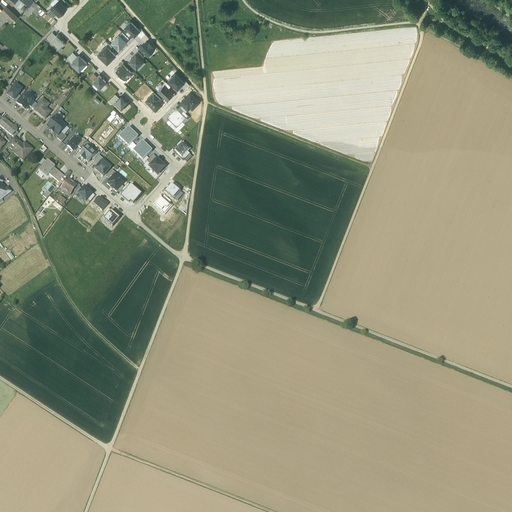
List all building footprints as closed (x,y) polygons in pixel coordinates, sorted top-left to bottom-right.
[(51,8),(57,15),(59,16),(67,8),(63,4),(59,0),(51,8)] [(34,1),(29,7),(24,13),(28,17),(38,5),(34,1)] [(17,19),(5,6),(5,7),(2,10),(1,10),(9,17),(12,21),(14,22),(17,19)] [(51,8),(47,13),(53,19),(57,15),(51,8)] [(9,17),(1,10),(0,11),(0,25),(6,20),(9,17)] [(134,36),(136,34),(139,30),(130,21),(125,27),(126,28),(124,30),(131,37),(133,35),(134,36)] [(136,34),(140,38),(145,34),(141,29),(139,30),(136,34)] [(46,39),(50,42),(56,36),(52,32),(46,39)] [(122,33),(120,35),(126,41),(128,39),(122,33)] [(56,36),(50,42),(57,49),(60,46),(61,47),(65,43),(59,38),(60,37),(57,34),(56,36)] [(145,34),(140,38),(145,42),(146,41),(149,38),(145,34)] [(121,47),(125,42),(118,35),(112,42),(120,50),(122,48),(121,47)] [(106,46),(110,50),(112,47),(105,41),(103,43),(106,46)] [(149,44),(146,41),(145,42),(139,48),(147,56),(154,49),(152,46),(149,43),(149,44)] [(98,54),(107,63),(115,55),(110,50),(106,46),(98,54)] [(141,60),(144,57),(138,52),(136,54),(141,60)] [(73,53),(67,59),(71,63),(77,57),(73,53)] [(143,61),(141,60),(136,54),(129,61),(136,68),(143,61)] [(79,71),(86,63),(79,55),(77,57),(71,63),(79,71)] [(120,75),(124,79),(131,72),(123,64),(116,71),(120,75)] [(181,86),(184,82),(175,73),(168,81),(177,89),(181,86)] [(93,81),(93,82),(101,89),(105,85),(103,84),(106,82),(99,75),(97,77),(93,81)] [(124,79),(120,75),(118,78),(124,84),(126,81),(124,79)] [(181,86),(185,90),(190,85),(185,81),(184,82),(181,86)] [(7,96),(14,101),(14,100),(18,95),(22,90),(16,85),(13,89),(8,95),(7,96)] [(157,92),(166,100),(173,93),(168,89),(164,85),(157,92)] [(154,93),(152,95),(158,101),(161,99),(154,93)] [(191,93),(180,103),(182,105),(188,110),(190,108),(192,110),(200,102),(191,93)] [(34,100),(27,94),(24,98),(19,105),(23,108),(24,106),(27,109),(28,107),(29,106),(33,101),(34,100)] [(56,104),(61,107),(68,97),(63,94),(56,104)] [(115,94),(109,100),(113,105),(119,98),(115,94)] [(162,104),(158,101),(152,95),(145,101),(155,111),(162,104)] [(16,103),(19,105),(24,98),(22,96),(21,97),(17,102),(16,103)] [(121,97),(119,98),(113,105),(121,112),(129,104),(121,97)] [(38,105),(34,110),(46,119),(51,112),(46,109),(49,105),(43,99),(38,105)] [(183,111),(185,113),(188,110),(182,105),(179,107),(183,111)] [(176,108),(166,117),(172,122),(176,127),(186,117),(181,113),(176,108)] [(57,110),(51,117),(54,120),(56,117),(60,113),(57,110)] [(56,117),(54,120),(48,127),(51,129),(50,130),(54,134),(55,133),(58,136),(61,133),(66,127),(61,123),(62,121),(56,117)] [(5,120),(0,126),(12,136),(17,130),(5,120)] [(119,138),(123,143),(133,133),(128,128),(123,134),(119,138)] [(67,137),(61,133),(58,136),(56,138),(62,143),(67,137)] [(138,138),(133,133),(123,143),(128,148),(132,143),(138,138)] [(74,138),(67,147),(73,151),(80,143),(74,138)] [(77,146),(80,148),(86,142),(83,139),(77,146)] [(13,140),(7,146),(10,148),(16,142),(13,140)] [(27,149),(17,140),(16,142),(10,148),(13,151),(14,149),(21,156),(19,158),(23,161),(33,150),(29,147),(27,149)] [(80,148),(83,151),(87,146),(88,147),(90,145),(86,142),(80,148)] [(133,152),(137,157),(147,147),(142,142),(137,147),(133,152)] [(182,144),(173,152),(176,156),(177,155),(182,159),(188,153),(190,151),(182,144)] [(84,151),(80,156),(82,158),(82,159),(85,162),(86,161),(88,163),(92,159),(96,154),(88,147),(87,146),(83,151),(84,151)] [(152,152),(147,147),(137,157),(143,162),(147,157),(152,152)] [(96,154),(92,159),(95,161),(99,156),(101,154),(98,152),(96,154)] [(182,159),(187,163),(192,158),(188,153),(182,159)] [(147,162),(151,166),(157,160),(157,159),(153,155),(149,159),(147,162)] [(104,160),(99,156),(95,161),(93,163),(98,167),(102,162),(104,160)] [(151,166),(149,168),(157,175),(164,168),(162,165),(160,162),(159,163),(157,160),(151,166)] [(48,161),(40,170),(47,176),(49,174),(54,168),(55,167),(48,161)] [(110,169),(102,162),(98,167),(95,170),(103,177),(110,169)] [(58,172),(54,168),(49,174),(53,178),(58,172)] [(113,171),(107,178),(110,180),(114,176),(116,174),(113,171)] [(64,177),(58,172),(53,178),(59,183),(60,182),(64,177)] [(114,176),(110,180),(107,184),(111,187),(110,187),(113,189),(117,192),(118,191),(122,186),(123,184),(114,176)] [(71,180),(68,178),(67,179),(63,184),(64,185),(61,188),(67,192),(67,193),(70,195),(74,190),(77,186),(77,185),(71,181),(71,180)] [(124,188),(122,191),(125,193),(131,187),(128,184),(124,188)] [(179,191),(173,186),(172,184),(164,193),(173,201),(181,192),(179,191)] [(11,192),(5,185),(0,189),(0,201),(1,200),(11,192)] [(80,187),(76,192),(74,195),(77,197),(79,195),(78,195),(83,190),(80,187)] [(83,190),(78,195),(79,195),(86,201),(92,194),(85,187),(83,190)] [(141,195),(131,187),(125,193),(122,197),(129,203),(130,202),(133,204),(141,195)] [(164,196),(162,199),(169,204),(171,202),(164,196)] [(66,200),(60,197),(57,201),(64,207),(65,205),(63,204),(66,200)] [(171,206),(169,204),(162,199),(161,197),(153,205),(164,215),(171,206)] [(94,204),(102,211),(108,205),(99,198),(94,204)] [(108,209),(103,215),(106,218),(111,212),(108,209)] [(119,218),(111,212),(106,218),(104,220),(112,227),(119,218)]
